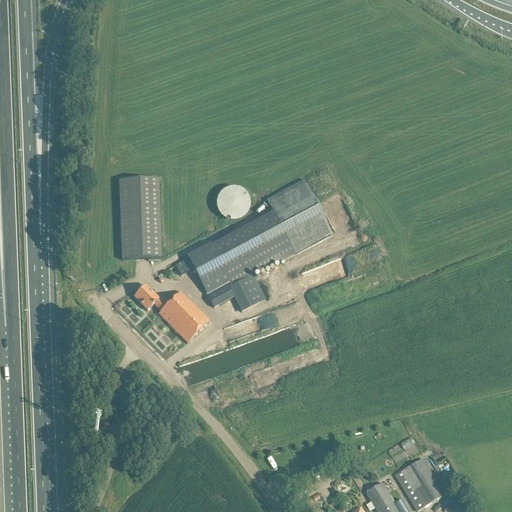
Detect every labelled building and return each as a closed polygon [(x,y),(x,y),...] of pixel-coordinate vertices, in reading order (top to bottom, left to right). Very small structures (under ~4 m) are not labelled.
[(160,179),(119,181),(122,261),(156,260),(162,259),(162,256),(160,179)] [(282,229),(320,208),(305,181),(267,202),(273,213),(282,229)] [(229,222),(234,222),(239,221),(243,219),(247,215),(249,211),(250,206),(249,200),(247,196),(244,192),(239,190),(234,188),(229,189),(225,191),(221,194),(218,198),(216,203),(216,208),(218,213),(221,217),(225,220),(229,222)] [(333,234),(320,208),(282,229),(295,254),(333,234)] [(187,260),(175,266),(181,277),(193,270),(197,277),(214,309),(234,299),(229,289),(253,276),(295,254),(282,229),(273,213),(211,247),(210,245),(186,258),(187,260)] [(266,301),(253,276),(229,289),(234,299),(242,313),(266,301)] [(146,286),(141,291),(134,298),(147,312),(154,306),(161,313),(169,304),(163,297),(160,301),(146,286)] [(169,304),(161,313),(159,315),(187,344),(195,337),(209,323),(180,293),(169,304)] [(419,511),(446,496),(424,460),(422,461),(396,477),(417,511),(419,511)] [(399,511),(383,485),(366,495),(371,504),(375,509),(376,511),(399,511)]
